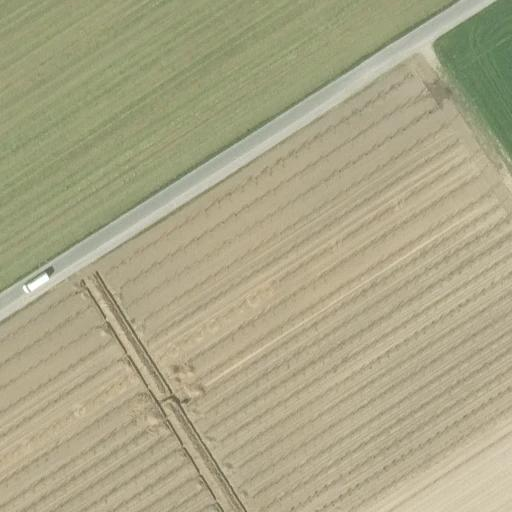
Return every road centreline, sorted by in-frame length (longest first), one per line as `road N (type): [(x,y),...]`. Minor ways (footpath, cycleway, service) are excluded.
road 1 (residential): [(476,0),(0,304)]
road 2 (track): [(419,36),(511,176)]
